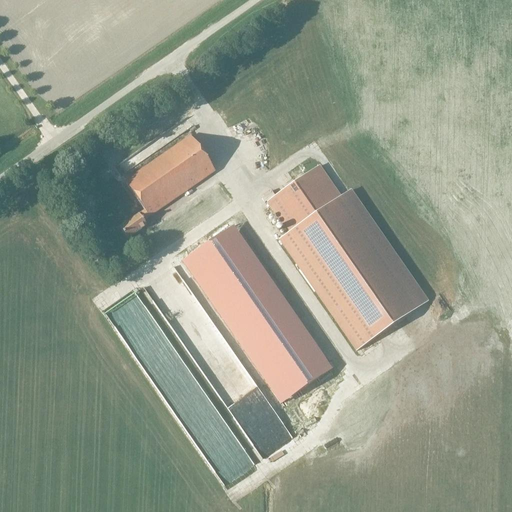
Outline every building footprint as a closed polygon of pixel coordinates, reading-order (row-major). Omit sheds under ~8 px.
[(240,151),(254,146),(245,121),(227,127),(229,132),(225,133),(225,135),(235,132),(239,144),(238,144),(240,151)] [(144,222),(215,173),(190,137),(124,181),(145,210),(138,216),(138,215),(119,228),(127,240),(147,226),(144,222)] [(280,240),(357,351),(426,303),(349,192),(341,198),(319,166),(267,203),(288,234),(280,240)] [(236,226),(187,260),(284,402),(334,368),(236,226)] [(265,423),(275,438),(305,418),(295,403),(265,423)]
